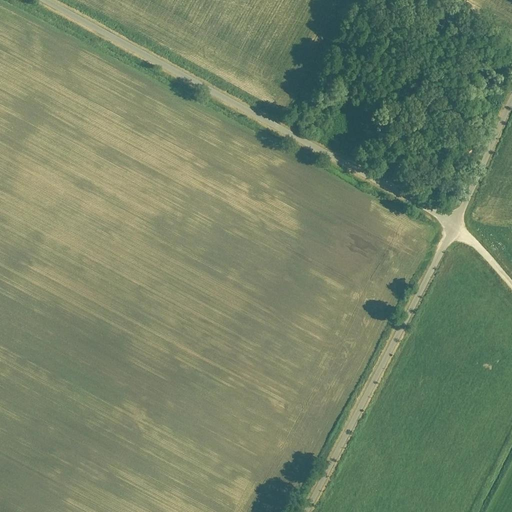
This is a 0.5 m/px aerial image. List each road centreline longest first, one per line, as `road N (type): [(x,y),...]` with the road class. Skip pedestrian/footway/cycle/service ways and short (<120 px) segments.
road 1 (unknown): [(423,228),(17,0)]
road 2 (residential): [(313,511),(463,225),(511,109)]
